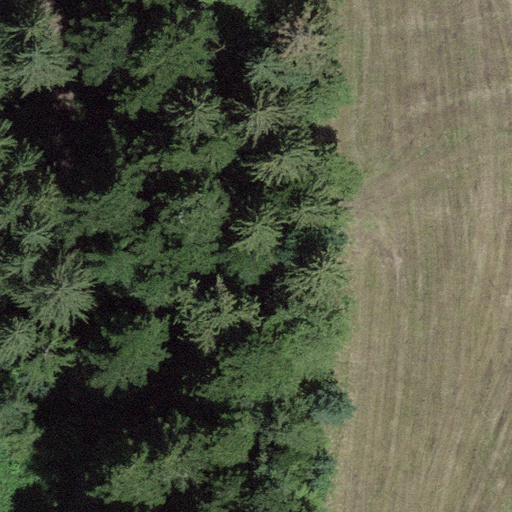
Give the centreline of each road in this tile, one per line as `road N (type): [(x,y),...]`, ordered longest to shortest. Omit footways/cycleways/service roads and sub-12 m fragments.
road 1 (track): [(61,0),(83,255),(82,511)]
road 2 (track): [(82,446),(218,323),(323,141)]
